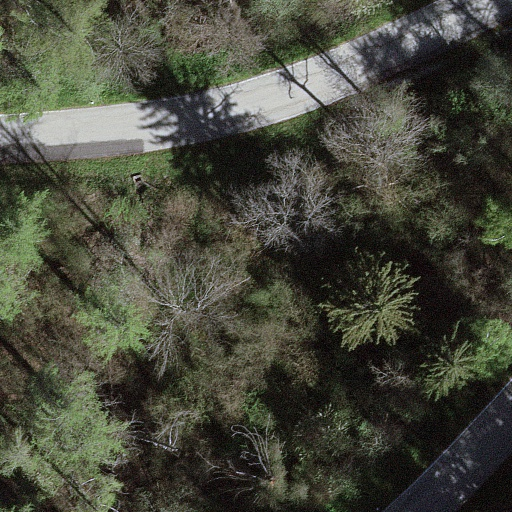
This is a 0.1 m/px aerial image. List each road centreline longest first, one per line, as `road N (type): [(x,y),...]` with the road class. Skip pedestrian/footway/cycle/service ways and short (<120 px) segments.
road 1 (tertiary): [(0,138),(194,120),(283,96),(485,0)]
road 2 (tertiary): [(511,411),(416,511)]
